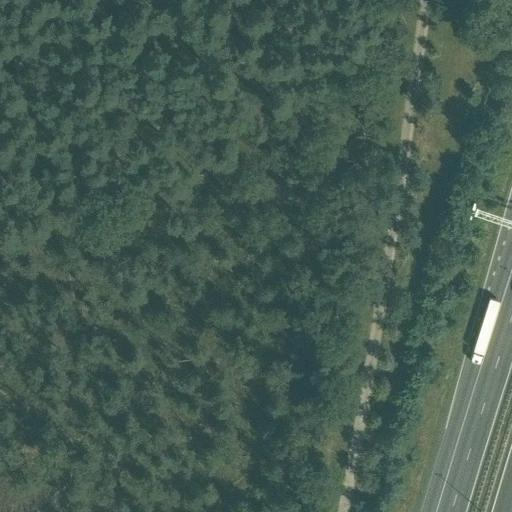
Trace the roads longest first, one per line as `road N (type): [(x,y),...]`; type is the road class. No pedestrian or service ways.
road 1 (track): [(341,511),(425,0)]
road 2 (motorway): [(511,288),(443,511)]
